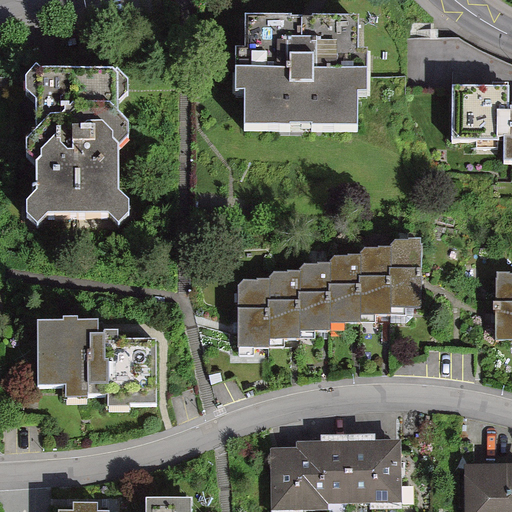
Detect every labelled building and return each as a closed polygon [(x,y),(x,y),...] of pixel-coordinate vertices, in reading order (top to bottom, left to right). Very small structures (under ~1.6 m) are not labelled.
[(242,91),(241,127),(354,131),(355,102),(366,103),(367,71),(351,71),(352,26),(240,22),(239,53),(231,53),(229,91),(242,91)] [(35,232),(46,220),(101,218),(110,228),(120,218),(120,205),(113,197),(112,159),(128,148),(128,135),(117,123),(116,107),(126,97),(126,84),(114,74),(109,79),(37,81),(33,76),(20,88),(21,100),(30,109),(32,201),(22,212),(23,223),(35,232)] [(504,95),(454,96),(455,138),(503,138),(503,165),(511,164),(511,111),(505,111),(504,95)] [(383,248),(384,306),(410,306),(409,240),(387,241),(387,248),(383,248)] [(353,256),(354,315),(384,315),(384,306),(383,248),(359,248),(359,256),(353,256)] [(324,267),(324,323),(354,323),(354,315),(353,256),(329,257),(329,267),(324,267)] [(294,276),(294,331),(324,330),(324,323),(324,267),(299,267),(300,276),(294,276)] [(511,274),(490,274),(490,342),(511,341),(511,274)] [(263,285),(264,338),(294,338),(294,331),(294,276),(268,276),(268,285),(263,285)] [(235,286),(235,348),(264,348),(264,338),(263,285),(235,286)] [(91,325),(24,328),(27,393),(55,392),(56,403),(83,402),(101,401),(102,413),(157,410),(152,343),(110,346),(110,336),(91,337),(91,325)] [(337,432),(340,505),(368,505),(366,444),(366,431),(337,432)] [(337,432),(313,433),(315,506),(340,505),(337,432)] [(313,442),(290,443),(290,449),(291,511),(314,511),(315,506),(313,442)] [(394,509),(392,444),(366,444),(368,505),(368,510),(394,509)] [(291,511),(290,449),(264,450),(265,511),(291,511)] [(511,511),(511,461),(458,461),(457,511),(511,511)] [(176,511),(177,499),(134,500),(134,511),(82,511),(83,511),(64,511),(176,511)]
